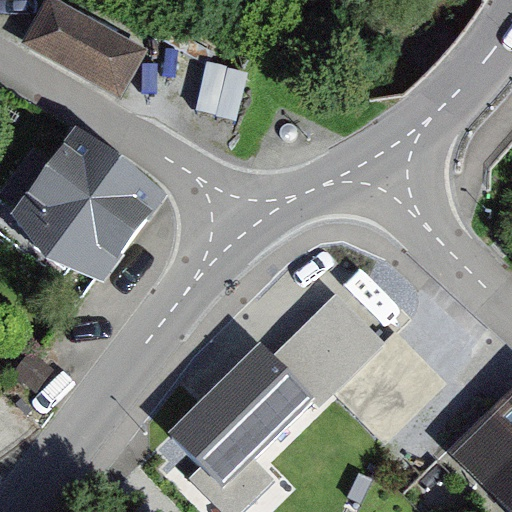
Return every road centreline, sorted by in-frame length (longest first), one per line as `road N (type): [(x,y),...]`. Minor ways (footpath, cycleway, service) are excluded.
road 1 (residential): [(235,216),(200,278),(20,511)]
road 2 (residential): [(0,58),(147,146),(235,216)]
road 3 (residential): [(511,310),(428,229),(389,173)]
road 4 (residential): [(389,173),(235,216)]
road 5 (residential): [(423,129),(511,29)]
